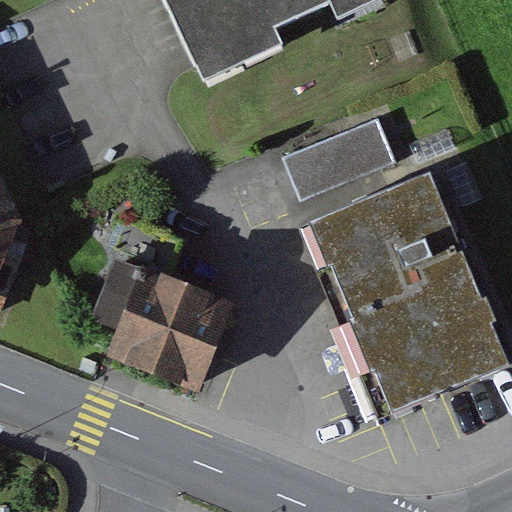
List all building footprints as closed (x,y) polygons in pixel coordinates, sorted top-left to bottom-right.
[(401,0),(180,0),(218,88),(405,8),(401,0)] [(0,198),(15,192),(0,158),(0,198)] [(510,366),(427,169),(296,224),(378,420),(510,366)] [(0,258),(0,321),(23,268),(0,258)] [(226,307),(132,269),(96,360),(191,397),(226,307)]
